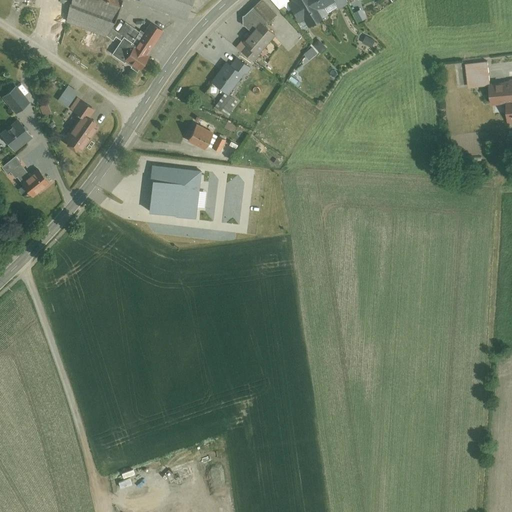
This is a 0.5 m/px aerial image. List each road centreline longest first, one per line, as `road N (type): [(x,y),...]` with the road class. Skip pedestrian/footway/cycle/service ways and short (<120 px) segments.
road 1 (track): [(511,167),(497,192),(478,511)]
road 2 (track): [(102,511),(17,262)]
road 3 (tertiary): [(137,116),(87,189),(0,278)]
road 4 (residential): [(0,25),(137,116)]
road 5 (tertiary): [(229,0),(137,116)]
